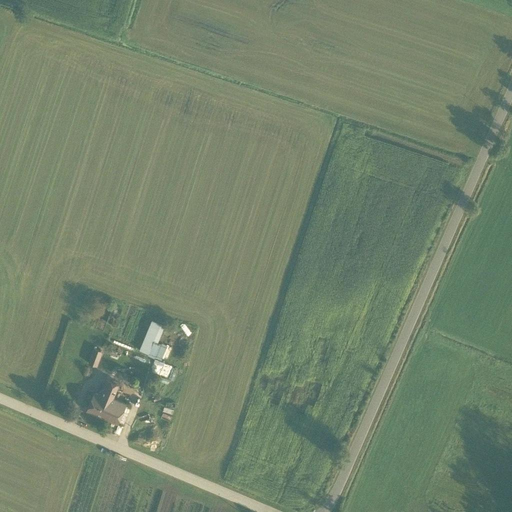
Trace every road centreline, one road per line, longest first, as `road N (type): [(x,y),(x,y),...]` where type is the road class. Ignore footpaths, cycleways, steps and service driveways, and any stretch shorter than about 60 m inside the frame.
road 1 (unclassified): [(325,511),(511,91)]
road 2 (unclassified): [(0,400),(266,511)]
